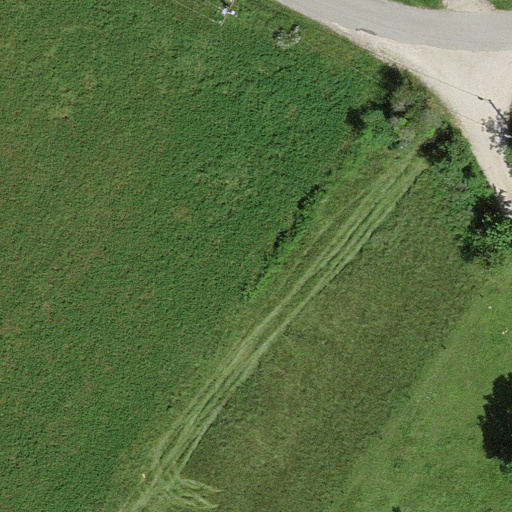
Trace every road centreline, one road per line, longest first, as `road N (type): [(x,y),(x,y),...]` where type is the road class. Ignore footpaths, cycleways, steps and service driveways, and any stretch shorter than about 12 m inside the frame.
road 1 (unclassified): [(511,22),(399,41),(330,0)]
road 2 (track): [(464,30),(511,195)]
